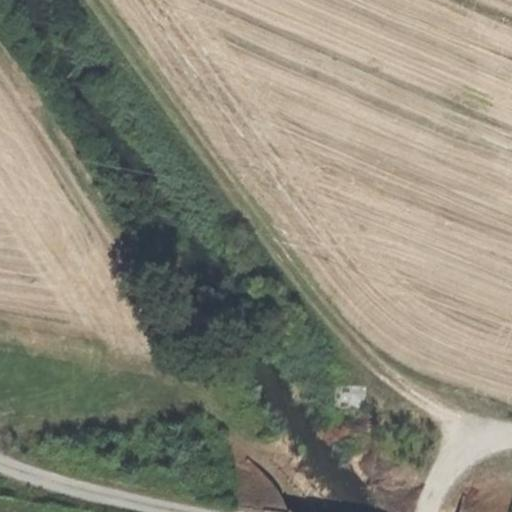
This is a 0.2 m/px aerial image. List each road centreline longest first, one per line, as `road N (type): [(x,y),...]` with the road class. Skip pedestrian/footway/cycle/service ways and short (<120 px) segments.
road 1 (track): [(480,456),(454,418),(361,354),(100,0)]
road 2 (track): [(193,511),(0,465)]
